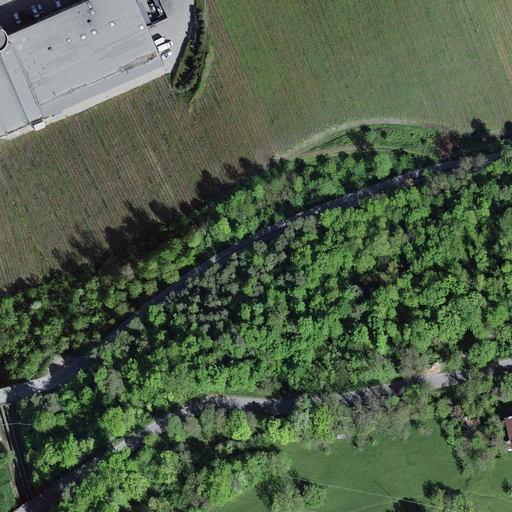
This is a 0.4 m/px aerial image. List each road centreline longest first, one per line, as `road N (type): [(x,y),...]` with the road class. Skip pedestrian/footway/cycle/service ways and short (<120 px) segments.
road 1 (unclassified): [(511,154),(425,173),(275,230),(189,278),(49,380),(0,397)]
road 2 (unclassified): [(27,511),(178,414),(208,404),(327,402),(511,363)]
